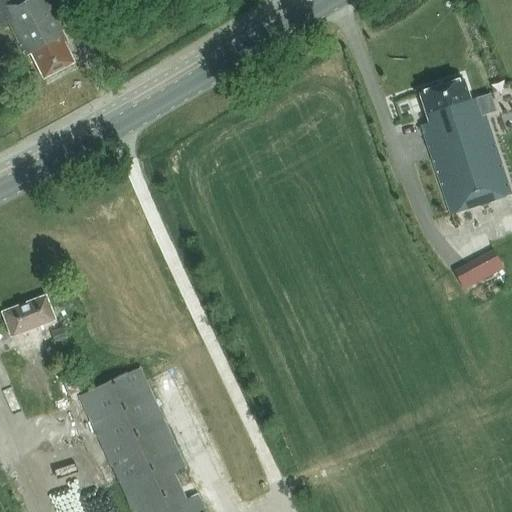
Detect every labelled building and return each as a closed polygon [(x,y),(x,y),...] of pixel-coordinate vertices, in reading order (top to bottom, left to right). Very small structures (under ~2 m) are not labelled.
[(31,54),(44,79),(74,63),(64,43),(66,41),(61,31),(64,30),(48,0),(0,0),(0,27),(9,23),(26,57),(31,54)] [(421,126),(443,193),(447,205),(451,215),(511,195),(479,98),(471,100),(464,80),(420,94),(429,123),(421,126)] [(460,288),(502,272),(495,254),(453,271),(460,288)] [(42,326),(55,321),(46,297),(2,314),(12,337),(15,336),(21,349),(47,339),(42,326)] [(80,397),(131,511),(197,511),(204,509),(140,369),(80,397)]
